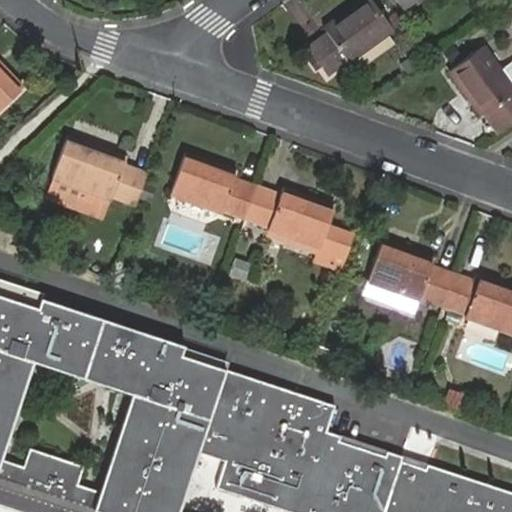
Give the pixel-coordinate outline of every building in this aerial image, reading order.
[(394,30),(372,0),(363,0),(325,29),(327,33),(309,47),(327,74),(348,60),(349,62),(394,30)] [(397,0),(406,11),(420,0),(397,0)] [(486,111),(501,131),(511,123),(511,86),(499,69),(482,45),(449,69),(481,114),(486,111)] [(511,58),(499,69),(511,86),(511,58)] [(0,107),(23,85),(0,60),(0,107)] [(136,205),(149,171),(126,162),(128,158),(69,136),(54,177),(89,191),(84,207),(107,216),(114,196),(136,205)] [(247,217),(258,186),(237,178),(238,173),(186,154),(172,192),(173,193),(224,213),(226,210),(247,217)] [(280,195),(258,186),(247,217),(269,225),(268,228),(319,247),(316,253),(339,262),(352,228),(329,220),(333,207),(282,189),(280,195)] [(444,304),(455,273),(435,266),(436,260),(383,241),(369,280),(422,300),(424,297),(444,304)] [(478,282),(455,273),(444,304),(467,313),(466,317),(511,333),(511,286),(481,276),(478,282)] [(511,511),(511,489),(324,427),(332,403),(223,367),(225,359),(37,298),(39,294),(0,280),(0,511),(177,511),(197,453),(225,462),(216,488),(289,511),(511,511)] [(467,410),(470,392),(449,388),(446,407),(467,410)]
